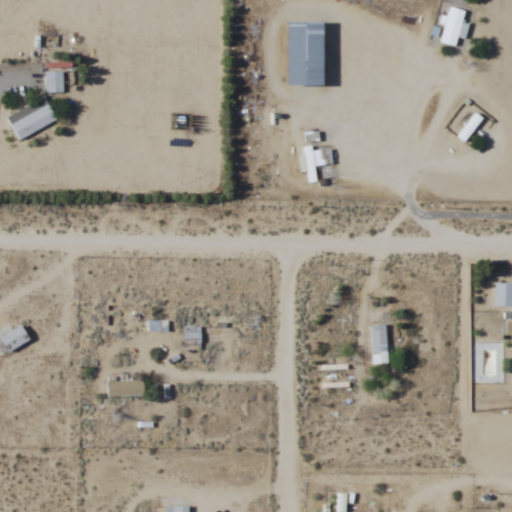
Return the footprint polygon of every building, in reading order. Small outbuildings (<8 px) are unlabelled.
[(461,37),(467,10),(448,6),(446,16),(444,15),(437,43),(455,47),(458,36),(461,37)] [(286,84),(323,85),(323,21),(287,21),(286,84)] [(275,37),(283,37),(283,22),(275,22),(275,37)] [(44,71),(44,92),(62,92),(61,71),(44,71)] [(55,122),(45,98),(6,115),(16,139),(55,122)] [(454,134),(463,143),(486,120),(477,111),(454,134)] [(315,167),(320,166),(319,145),(303,146),(305,182),(315,182),(315,167)] [(511,283),(493,283),(493,306),(511,306),(511,283)] [(386,364),(386,324),(370,324),(370,364),(386,364)] [(0,336),(0,355),(28,339),(20,325),(0,336)] [(182,350),(199,350),(199,326),(182,326),(182,350)] [(142,396),(142,381),(106,381),(106,397),(142,396)]
